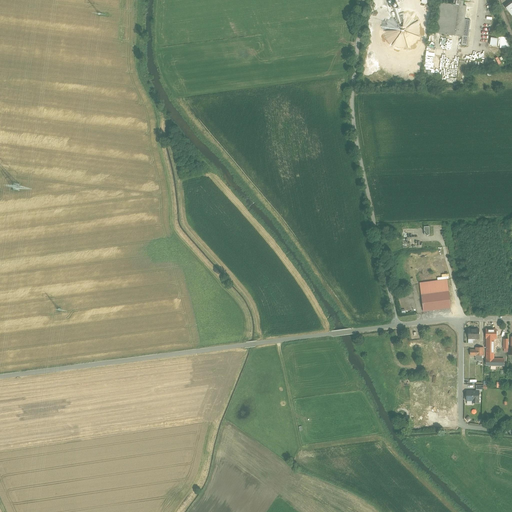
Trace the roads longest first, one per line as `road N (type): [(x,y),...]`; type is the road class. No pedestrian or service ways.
road 1 (unclassified): [(397,321),(0,376)]
road 2 (unclassified): [(397,321),(351,95),(363,0)]
road 3 (residential): [(511,432),(460,420),(461,318)]
